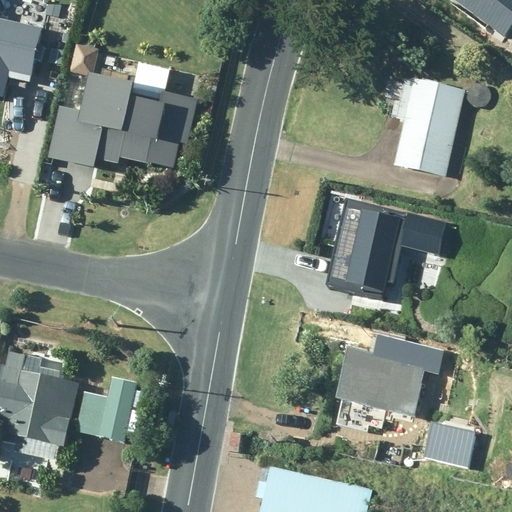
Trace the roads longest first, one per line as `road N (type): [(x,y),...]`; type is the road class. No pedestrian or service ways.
road 1 (tertiary): [(302,0),(269,76),(220,299)]
road 2 (residential): [(0,253),(220,299)]
road 3 (tertiary): [(220,299),(181,511)]
